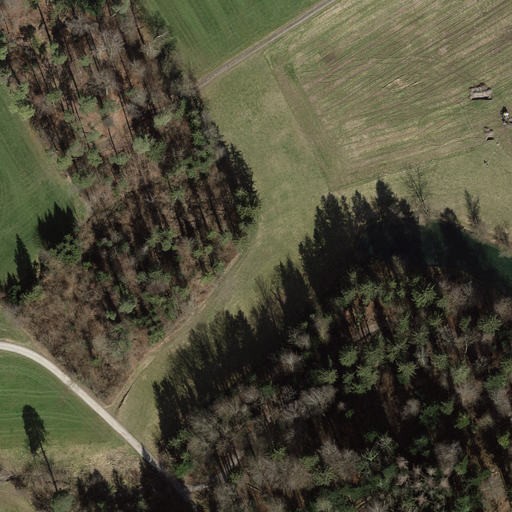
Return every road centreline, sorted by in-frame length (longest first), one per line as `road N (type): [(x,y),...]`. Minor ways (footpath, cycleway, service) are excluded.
road 1 (track): [(106,416),(142,355),(178,330),(250,241),(255,212),(190,93),(333,0)]
road 2 (track): [(511,423),(485,356),(440,326),(394,320),(354,336),(304,379),(242,450),(231,482),(182,490)]
road 3 (track): [(0,351),(24,356),(114,422),(169,471),(198,511)]
